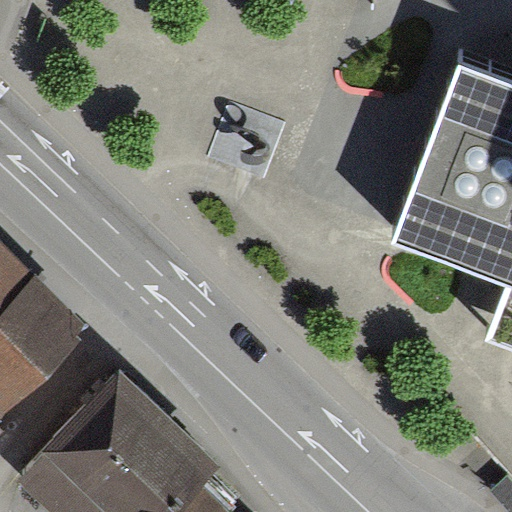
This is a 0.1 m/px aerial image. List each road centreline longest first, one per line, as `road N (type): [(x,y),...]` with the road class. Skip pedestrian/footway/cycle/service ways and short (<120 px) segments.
road 1 (primary): [(394,511),(147,282)]
road 2 (residential): [(147,282),(0,443)]
road 3 (primary): [(147,282),(0,141)]
